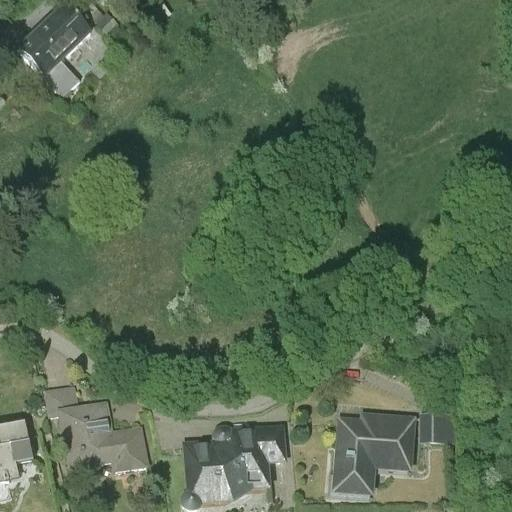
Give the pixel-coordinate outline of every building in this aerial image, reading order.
[(92,32),(65,4),(17,51),(44,79),(92,32)] [(73,396),(44,401),(49,426),(52,426),(63,486),(109,478),(110,487),(145,481),(139,445),(109,450),(103,416),(77,421),(73,396)] [(421,419),(420,459),(449,460),(449,420),(421,419)] [(362,435),(339,434),(333,511),(345,511),(368,511),(371,482),(408,485),(412,433),(362,429),(362,435)] [(0,497),(17,493),(14,477),(32,473),(24,437),(0,442),(0,497)] [(183,460),(186,511),(245,511),(252,507),(268,506),(267,481),(284,478),(281,441),(230,444),(227,441),(223,441),(220,441),(216,443),(212,447),(211,452),(213,457),(183,460)] [(17,493),(0,497),(0,511),(9,511),(7,504),(19,501),(17,493)]
